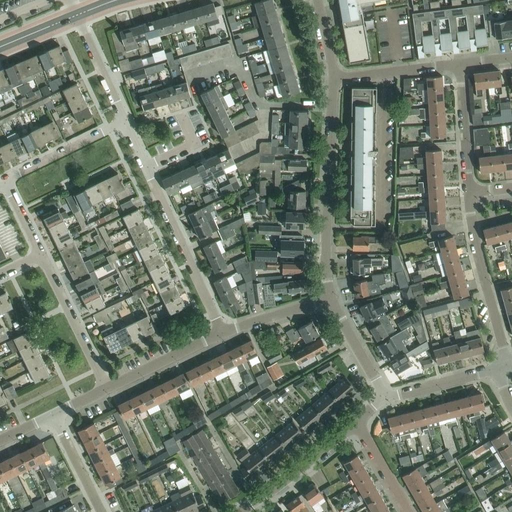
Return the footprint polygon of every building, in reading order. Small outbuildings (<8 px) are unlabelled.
[(275,10),(272,0),(263,0),(255,3),(258,15),(275,10)] [(370,59),(361,7),(361,6),(360,6),(360,3),(374,0),(338,0),(339,0),(338,0),(349,62),(370,59)] [(213,3),(201,6),(205,21),(217,17),(217,15),(223,13),(220,5),(214,7),(213,3)] [(482,4),(465,7),(466,16),(468,30),(469,41),(475,40),(476,46),(487,44),(485,28),(475,29),(473,15),(484,13),(482,4)] [(205,21),(201,6),(190,10),(194,24),(205,21)] [(470,47),(469,41),(468,30),(458,32),(456,17),(466,16),(465,7),(448,9),(449,18),(448,18),(450,33),(451,33),(452,43),(458,42),(459,48),(470,47)] [(453,49),(452,43),(451,33),(450,33),(440,34),(439,19),(448,18),(449,18),(448,9),(430,11),(431,20),(433,35),(434,45),(440,44),(441,50),(453,49)] [(194,24),(190,10),(178,13),(182,28),(194,24)] [(240,10),(233,12),(237,26),(243,24),(240,10)] [(279,21),(275,10),(258,15),(262,26),(279,21)] [(435,51),(434,45),(433,35),(423,36),(421,21),(431,20),(430,11),(412,13),(416,48),(423,47),(424,52),(435,51)] [(182,28),(178,13),(166,17),(171,31),(182,28)] [(227,16),(229,23),(236,21),(234,14),(227,16)] [(171,31),(166,17),(155,20),(159,34),(171,31)] [(507,37),(505,18),(488,20),(489,32),(495,31),(496,38),(507,37)] [(159,34),(155,20),(144,24),(148,38),(159,34)] [(238,28),(236,21),(229,23),(231,30),(238,28)] [(282,33),(279,21),(262,26),(265,38),(282,33)] [(148,38),(144,24),(132,27),(136,41),(148,38)] [(138,47),(136,41),(132,27),(120,31),(126,51),(138,47)] [(286,44),(282,33),(265,38),(269,49),(286,44)] [(217,36),(210,38),(212,45),(219,43),(217,36)] [(212,45),(210,38),(199,42),(201,48),(212,45)] [(234,40),(236,46),(242,44),(240,38),(234,40)] [(201,48),(199,42),(187,45),(189,52),(201,48)] [(229,43),(223,45),(227,57),(232,55),(229,43)] [(242,45),(242,44),(236,46),(238,53),(246,51),(247,56),(257,53),(255,46),(248,48),(246,44),(242,45)] [(289,56),(286,44),(269,49),(272,61),(289,56)] [(59,46),(48,50),(54,64),(65,60),(67,63),(73,61),(68,49),(62,52),(59,45),(59,46)] [(189,52),(187,45),(181,47),(183,54),(189,52)] [(227,57),(223,45),(218,46),(221,59),(227,57)] [(221,59),(218,46),(212,48),(216,60),(221,59)] [(216,60),(212,48),(207,50),(210,62),(216,60)] [(54,64),(48,50),(37,55),(43,69),(54,64)] [(210,62),(207,50),(201,51),(205,64),(210,62)] [(167,60),(173,58),(171,51),(165,53),(167,60)] [(205,64),(201,51),(196,53),(200,65),(205,64)] [(160,53),(153,56),(155,62),(162,60),(160,53)] [(200,65),(196,53),(190,55),(194,67),(200,65)] [(258,58),(257,53),(247,56),(251,67),(257,65),(255,59),(258,58)] [(43,69),(37,55),(26,60),(34,79),(35,79),(32,73),(43,69)] [(194,67),(190,55),(185,56),(189,69),(194,67)] [(155,62),(153,56),(146,58),(148,64),(155,62)] [(189,69),(185,56),(179,58),(181,63),(183,70),(189,69)] [(292,67),(289,56),(272,61),(276,73),(292,67)] [(129,62),(131,69),(143,65),(141,58),(129,62)] [(181,63),(179,58),(174,60),(173,58),(167,60),(169,67),(181,63)] [(34,79),(26,60),(15,64),(23,83),(34,79)] [(162,63),(156,65),(158,72),(158,71),(164,69),(162,63)] [(23,83),(15,64),(4,69),(9,83),(10,83),(12,88),(23,83)] [(158,72),(156,65),(144,68),(146,75),(158,72)] [(259,72),(257,65),(251,67),(253,74),(259,72)] [(296,79),(292,67),(276,73),(279,84),(296,79)] [(146,75),(144,68),(132,72),(134,79),(146,75)] [(0,86),(9,83),(4,69),(0,70),(0,86)] [(499,70),(486,72),(488,87),(501,85),(499,70)] [(488,87),(486,72),(473,73),(477,96),(483,95),(482,87),(488,87)] [(48,81),(50,87),(52,91),(63,86),(59,76),(48,81)] [(417,84),(418,89),(443,88),(442,76),(427,77),(427,83),(417,84)] [(411,90),(411,78),(403,78),(403,90),(411,90)] [(299,91),(296,79),(279,84),(283,96),(299,91)] [(233,83),(236,90),(242,87),(239,80),(233,83)] [(186,82),(174,85),(179,100),(191,96),(186,82)] [(256,84),(258,91),(264,89),(262,82),(256,84)] [(62,90),(68,100),(82,94),(77,83),(62,90)] [(179,100),(174,85),(163,89),(167,103),(179,100)] [(201,93),(206,104),(223,96),(218,85),(201,93)] [(245,93),(242,87),(236,90),(239,96),(245,93)] [(373,163),(373,149),(372,149),(373,87),(352,87),(352,94),(352,96),(354,96),(354,104),(352,104),(351,115),(352,115),(352,114),(355,115),(355,121),(351,121),(351,128),(351,130),(354,130),(354,138),(351,138),(351,142),(350,142),(350,143),(350,145),(350,146),(350,147),(350,149),(353,149),(353,155),(351,155),(351,183),(354,183),(354,189),(351,189),(351,196),(351,198),(353,198),(353,206),(350,206),(350,217),(351,217),(354,217),(354,224),(353,224),(353,225),(371,225),(372,163),(373,163)] [(444,100),(443,88),(418,89),(418,95),(422,95),(423,102),(428,101),(444,100)] [(167,103),(163,89),(151,92),(156,107),(167,103)] [(266,95),(264,89),(258,91),(260,97),(266,95)] [(35,95),(29,98),(30,101),(41,96),(39,90),(34,92),(35,95)] [(156,107),(151,92),(139,96),(144,110),(156,107)] [(87,105),(82,94),(68,100),(73,112),(87,105)] [(30,101),(29,98),(27,99),(26,96),(17,100),(20,106),(30,101)] [(228,107),(223,96),(206,104),(212,115),(225,108),(228,107)] [(33,109),(44,103),(42,100),(31,105),(33,109)] [(444,112),(444,100),(428,101),(429,108),(419,108),(420,114),(444,112)] [(244,105),(247,111),(253,108),(250,102),(244,105)] [(414,105),(413,102),(403,103),(398,103),(399,115),(405,115),(411,114),(410,109),(410,105),(414,105)] [(499,114),(491,115),(492,123),(511,121),(511,116),(510,102),(497,103),(499,114)] [(22,114),(33,109),(31,105),(20,110),(22,114)] [(92,115),(87,105),(73,112),(78,123),(93,116),(92,115)] [(230,119),(225,108),(212,115),(217,126),(230,119)] [(256,114),(253,108),(247,111),(250,117),(256,114)] [(11,119),(22,114),(20,110),(10,115),(11,119)] [(291,110),(290,123),(307,123),(308,111),(291,110)] [(445,124),(444,112),(420,114),(420,119),(424,119),(425,120),(430,119),(430,125),(445,124)] [(482,113),(472,114),(473,125),(492,123),(491,115),(483,116),(482,113)] [(0,122),(1,124),(11,119),(10,115),(0,120),(0,122)] [(228,134),(233,131),(235,130),(230,119),(217,126),(222,137),(228,134)] [(52,121),(42,126),(48,140),(59,135),(59,136),(59,135),(52,121)] [(254,121),(244,126),(246,132),(257,127),(254,121)] [(307,135),(307,123),(290,123),(290,135),(307,135)] [(446,136),(445,124),(430,125),(431,137),(446,136)] [(48,140),(42,126),(31,132),(38,146),(48,140)] [(249,137),(246,132),(244,126),(238,129),(244,139),(249,137)] [(259,132),(257,127),(246,132),(249,137),(259,132)] [(492,171),(489,146),(488,128),(473,129),(474,146),(483,145),(484,156),(478,157),(480,172),(492,171)] [(244,139),(238,129),(235,130),(233,131),(238,142),(244,139)] [(238,142),(233,131),(228,134),(233,145),(238,142)] [(38,146),(31,132),(20,137),(27,151),(38,146)] [(233,145),(228,134),(222,137),(227,147),(233,145)] [(306,148),(307,135),(290,135),(289,147),(306,148)] [(27,151),(20,137),(9,142),(16,156),(27,151)] [(16,156),(9,142),(0,146),(0,150),(5,161),(16,156)] [(271,154),(271,147),(271,142),(261,142),(259,144),(259,152),(259,154),(271,154)] [(504,169),(502,154),(495,155),(494,146),(489,146),(492,171),(504,169)] [(400,147),(399,165),(404,165),(403,158),(414,157),(413,147),(400,147)] [(228,149),(217,154),(223,168),(235,163),(228,149)] [(426,150),(426,157),(417,158),(418,163),(442,161),(441,149),(426,150)] [(259,165),(259,154),(259,152),(251,156),(256,166),(259,165)] [(511,168),(511,153),(502,154),(504,169),(511,168)] [(223,168),(217,154),(206,159),(212,173),(213,173),(215,178),(226,173),(223,168)] [(271,154),(259,154),(259,165),(259,169),(275,170),(281,170),(282,170),(282,159),(274,159),(275,154),(271,154)] [(256,166),(251,156),(246,158),(251,169),(256,166)] [(251,169),(246,158),(241,161),(246,171),(251,169)] [(212,173),(206,159),(195,164),(201,178),(212,173)] [(306,160),(282,159),(282,170),(306,171),(306,160)] [(246,171),(241,161),(235,164),(240,174),(246,171)] [(443,174),(442,161),(418,163),(417,163),(417,169),(427,169),(427,175),(443,174)] [(201,178),(195,164),(184,169),(190,183),(193,188),(204,183),(201,178)] [(190,183),(184,169),(173,175),(179,188),(190,183)] [(117,174),(107,179),(114,194),(125,188),(122,182),(123,182),(121,179),(121,180),(118,173),(117,173),(117,174)] [(443,186),(443,174),(427,175),(428,187),(443,186)] [(179,188),(173,175),(162,180),(168,193),(179,188)] [(284,187),(282,188),(282,192),(289,192),(288,206),(304,207),(305,191),(300,191),(301,178),(284,187)] [(114,194),(107,179),(96,184),(103,199),(114,194)] [(237,181),(230,184),(231,185),(233,190),(240,187),(237,181)] [(260,181),(260,195),(266,195),(266,187),(268,187),(268,181),(260,181)] [(230,183),(219,188),(222,195),(227,193),(233,190),(231,185),(230,184),(230,183)] [(103,199),(96,184),(85,189),(92,204),(103,199)] [(444,198),(443,186),(428,187),(424,187),(419,187),(419,193),(424,192),(428,192),(429,199),(444,198)] [(92,204),(85,189),(75,194),(74,194),(77,201),(76,201),(78,203),(81,209),(92,204)] [(215,191),(209,194),(211,200),(218,197),(215,191)] [(239,203),(243,211),(256,204),(255,202),(256,202),(256,200),(257,200),(254,193),(243,198),(245,200),(239,203)] [(211,200),(209,194),(202,197),(205,203),(211,200)] [(445,210),(444,198),(429,199),(430,211),(445,210)] [(120,205),(124,212),(134,207),(131,199),(120,205)] [(66,211),(61,213),(58,208),(60,207),(57,201),(45,207),(48,212),(43,215),(48,226),(63,219),(68,216),(66,211)] [(193,201),(187,204),(189,210),(196,207),(193,201)] [(212,203),(189,214),(194,226),(213,218),(210,212),(215,210),(212,203)] [(189,210),(187,204),(180,207),(183,213),(189,210)] [(123,216),(128,227),(143,220),(138,209),(123,216)] [(446,222),(445,210),(430,211),(425,211),(420,211),(414,212),(411,212),(411,219),(430,218),(431,230),(445,229),(444,222),(446,222)] [(84,222),(79,211),(74,213),(80,224),(84,222)] [(303,228),(304,212),(286,211),(286,227),(303,228)] [(244,217),(217,229),(220,235),(232,228),(233,229),(245,223),(244,217)] [(213,218),(194,226),(200,239),(212,233),(211,232),(216,230),(214,224),(216,224),(213,218)] [(68,229),(63,219),(48,226),(54,236),(53,236),(53,237),(68,229)] [(143,220),(128,227),(133,238),(148,231),(143,220)] [(510,238),(506,223),(494,226),(498,241),(510,238)] [(98,228),(104,239),(108,237),(103,226),(98,228)] [(280,235),(281,226),(259,226),(259,234),(280,234),(280,235)] [(498,241),(494,226),(483,229),(487,244),(498,241)] [(233,229),(232,228),(220,235),(222,240),(235,234),(233,229)] [(59,247),(74,240),(68,229),(53,237),(54,237),(59,247)] [(153,241),(148,231),(133,238),(139,249),(154,241),(153,241)] [(302,235),(280,235),(280,234),(279,241),(281,241),(281,255),(303,256),(303,241),(301,241),(302,235)] [(369,236),(361,236),(361,237),(353,237),(353,250),(369,250),(369,242),(383,242),(384,236),(383,236),(383,237),(369,236)] [(453,236),(438,240),(441,251),(456,247),(453,236)] [(114,247),(108,237),(104,239),(110,250),(114,247)] [(79,251),(74,240),(59,247),(64,258),(79,251)] [(154,242),(154,241),(139,249),(144,260),(159,252),(154,242)] [(204,247),(209,259),(222,253),(216,241),(204,247)] [(459,259),(456,247),(441,251),(432,254),(435,265),(440,264),(444,263),(459,259)] [(69,269),(84,262),(79,251),(64,258),(69,269)] [(118,260),(118,259),(114,261),(117,267),(138,257),(135,251),(118,260)] [(277,251),(255,251),(255,260),(277,260),(277,251)] [(164,263),(159,252),(144,260),(149,270),(164,263)] [(227,266),(222,253),(209,259),(215,272),(227,266)] [(235,267),(247,261),(245,257),(232,263),(235,267)] [(353,267),(350,268),(350,273),(353,274),(365,273),(370,273),(370,266),(383,265),(383,258),(353,258),(353,267)] [(462,271),(459,259),(444,263),(448,275),(462,271)] [(250,268),(247,261),(235,267),(238,274),(250,268)] [(302,262),(267,261),(249,261),(252,285),(261,283),(267,283),(266,276),(258,277),(257,269),(277,269),(277,267),(282,267),(282,273),(302,273),(302,262)] [(74,280),(89,272),(84,262),(69,269),(74,279),(74,280)] [(164,263),(149,270),(154,281),(169,274),(164,263)] [(466,282),(462,271),(448,275),(449,281),(440,283),(442,289),(446,288),(451,286),(466,282)] [(80,290),(95,283),(89,272),(74,280),(75,280),(80,290)] [(506,272),(492,276),(494,283),(508,279),(506,272)] [(356,297),(369,294),(368,288),(379,286),(379,284),(385,283),(384,273),(372,275),(372,280),(366,281),(366,280),(354,282),(356,297)] [(174,284),(169,274),(154,281),(160,292),(175,285),(175,284),(174,284)] [(214,282),(220,294),(232,289),(226,276),(214,282)] [(289,293),(290,292),(305,290),(303,280),(267,284),(268,293),(283,291),(282,289),(288,288),(289,293)] [(246,283),(248,304),(254,303),(251,282),(246,283)] [(421,282),(410,285),(411,288),(412,288),(414,296),(424,293),(421,282)] [(469,294),(466,282),(451,286),(454,298),(469,294)] [(85,301),(100,294),(95,283),(80,290),(85,301),(84,301),(85,301)] [(252,285),(255,303),(263,302),(261,283),(252,285)] [(175,285),(160,292),(165,303),(180,295),(174,285),(175,285)] [(502,297),(504,301),(511,298),(511,286),(500,290),(501,290),(503,297),(502,297)] [(409,287),(401,290),(406,303),(414,300),(409,287)] [(132,292),(133,295),(137,293),(139,298),(142,297),(143,300),(148,298),(145,291),(144,292),(142,288),(132,292)] [(240,307),(232,289),(220,294),(225,306),(231,304),(233,310),(240,307)] [(5,293),(0,295),(0,309),(2,312),(12,307),(12,308),(13,307),(10,301),(9,298),(9,299),(5,292),(5,293)] [(105,305),(100,294),(85,301),(85,302),(85,301),(90,312),(90,313),(105,305)] [(185,306),(180,295),(165,303),(170,314),(177,311),(179,310),(185,306)] [(470,297),(458,300),(459,305),(471,302),(470,297)] [(361,308),(359,309),(362,314),(363,313),(366,320),(366,319),(369,324),(376,320),(384,316),(386,315),(384,311),(387,309),(382,298),(371,303),(371,302),(360,307),(361,308)] [(125,299),(115,304),(117,308),(120,315),(126,312),(123,305),(128,303),(125,299)] [(399,300),(387,307),(389,311),(402,305),(399,300)] [(449,314),(448,308),(446,303),(435,306),(437,317),(449,314)] [(106,314),(117,308),(115,304),(104,309),(110,323),(111,322),(106,314)] [(437,317),(435,306),(423,310),(425,320),(437,317)] [(110,323),(104,309),(93,314),(97,323),(103,319),(106,325),(110,323)] [(147,315),(136,321),(143,335),(154,330),(154,331),(155,330),(151,324),(152,324),(151,321),(150,322),(147,315)] [(376,320),(369,324),(371,328),(370,328),(377,341),(395,330),(386,316),(386,315),(384,316),(376,320)] [(397,323),(401,330),(411,324),(407,317),(397,323)] [(421,318),(412,323),(419,334),(424,331),(421,318)] [(143,335),(136,321),(125,326),(133,341),(133,340),(143,335)] [(281,330),(289,328),(287,321),(279,323),(281,330)] [(313,337),(314,338),(315,337),(319,334),(312,321),(298,328),(299,329),(294,331),(292,328),(286,332),(292,342),(298,339),(297,337),(302,335),(306,342),(313,337)] [(15,329),(17,333),(27,328),(25,324),(15,329)] [(133,341),(125,326),(115,331),(122,346),(132,341),(133,341)] [(390,338),(379,344),(387,357),(391,355),(392,357),(394,359),(393,359),(394,360),(405,353),(408,351),(408,350),(408,351),(402,340),(410,335),(406,328),(407,328),(407,327),(401,330),(390,337),(390,338)] [(468,340),(463,341),(460,330),(454,331),(457,343),(461,358),(465,357),(465,356),(472,354),(472,355),(468,340)] [(29,331),(22,334),(22,333),(20,335),(14,338),(19,349),(34,342),(29,332),(29,331)] [(122,346),(115,331),(104,337),(104,336),(103,336),(106,343),(107,345),(108,345),(111,352),(111,351),(122,346)] [(467,335),(468,340),(472,355),(477,353),(483,351),(484,352),(484,351),(479,332),(467,335)] [(321,338),(293,354),(298,364),(327,348),(321,338)] [(251,340),(240,345),(247,359),(258,354),(251,340)] [(394,360),(390,362),(396,373),(412,364),(407,357),(414,353),(415,356),(429,348),(427,340),(408,351),(405,353),(394,360)] [(39,353),(34,342),(19,349),(24,360),(40,353),(39,353)] [(449,361),(445,346),(439,347),(438,342),(432,343),(437,364),(442,363),(442,362),(449,360),(449,361)] [(461,358),(457,343),(445,346),(449,361),(454,360),(454,359),(460,357),(460,358),(461,358)] [(247,359),(240,345),(229,350),(236,364),(237,364),(240,371),(245,369),(242,362),(247,359)] [(278,348),(266,355),(271,362),(282,355),(278,348)] [(236,364),(229,350),(218,356),(225,370),(236,364)] [(40,353),(24,360),(30,371),(44,364),(39,353),(40,353)] [(225,370),(218,356),(208,361),(214,375),(225,370)] [(424,368),(434,365),(431,357),(422,360),(424,368)] [(214,375),(208,361),(197,366),(204,380),(214,375)] [(329,362),(323,365),(326,371),(332,367),(329,362)] [(274,363),(268,366),(275,379),(281,376),(274,363)] [(341,374),(345,369),(338,363),(334,369),(341,374)] [(50,374),(44,364),(30,371),(35,382),(41,379),(42,379),(44,378),(50,375),(50,374)] [(252,365),(246,368),(251,379),(257,376),(252,365)] [(326,371),(323,365),(317,369),(320,374),(326,371)] [(204,380),(197,366),(186,372),(193,386),(204,380)] [(183,373),(172,378),(179,392),(190,387),(183,373)] [(259,385),(262,389),(272,383),(269,379),(267,373),(256,378),(259,385)] [(345,376),(337,383),(349,398),(355,393),(354,392),(356,390),(357,391),(345,376)] [(306,383),(303,377),(294,383),(297,388),(306,383)] [(179,392),(172,378),(161,384),(168,398),(179,392)] [(343,403),(349,398),(337,383),(329,390),(340,404),(343,402),(343,403)] [(168,398),(161,384),(150,389),(157,403),(168,398)] [(3,390),(8,400),(17,396),(12,385),(3,390)] [(251,395),(262,389),(259,385),(249,391),(251,395)] [(282,397),(288,394),(284,388),(279,392),(282,397)] [(157,403),(150,389),(140,394),(146,408),(157,403)] [(338,406),(340,404),(329,390),(320,397),(333,412),(338,407),(338,406)] [(241,401),(251,395),(249,391),(238,397),(241,401)] [(270,391),(260,397),(263,401),(265,403),(275,397),(270,391)] [(485,408),(481,393),(469,396),(473,411),(474,416),(479,414),(478,410),(485,408)] [(146,408),(140,394),(129,399),(136,413),(146,408)] [(473,411),(469,396),(458,399),(461,414),(473,411)] [(231,407),(241,401),(238,397),(228,403),(231,407)] [(327,417),(333,412),(320,397),(312,405),(324,418),(326,416),(327,417)] [(136,413),(129,399),(118,405),(125,419),(136,413)] [(458,399),(446,402),(450,417),(451,422),(452,426),(455,438),(460,436),(457,425),(455,416),(461,414),(458,399)] [(252,404),(250,400),(240,406),(244,412),(252,404)] [(446,402),(434,405),(438,420),(450,417),(446,402)] [(220,413),(231,407),(228,403),(218,409),(220,413)] [(322,420),(324,418),(312,405),(304,412),(316,426),(322,421),(322,420)] [(428,428),(429,432),(429,435),(435,434),(433,427),(440,425),(438,420),(434,405),(423,408),(426,423),(428,428)] [(244,412),(240,406),(232,411),(236,416),(244,412)] [(426,423),(423,408),(411,411),(415,426),(426,423)] [(210,420),(220,413),(218,409),(207,415),(210,420)] [(113,413),(118,424),(123,422),(118,411),(113,413)] [(411,411),(400,414),(404,429),(403,429),(405,434),(406,438),(411,437),(409,433),(416,431),(415,426),(411,411)] [(311,431),(316,426),(304,412),(296,419),(308,433),(308,432),(310,430),(311,431)] [(404,429),(400,414),(387,418),(391,432),(403,429),(404,429)] [(481,419),(476,420),(481,438),(487,436),(486,432),(487,432),(487,431),(499,423),(494,416),(484,422),(483,418),(481,419)] [(204,417),(194,423),(196,427),(207,421),(204,417)] [(293,421),(284,428),(296,443),(302,438),(301,437),(304,435),(304,436),(305,436),(293,421)] [(79,431),(82,438),(83,437),(84,441),(99,433),(94,422),(78,430),(79,431)] [(128,432),(123,422),(118,424),(124,435),(128,432)] [(186,434),(196,427),(194,423),(183,429),(186,434)] [(290,447),(296,443),(284,428),(276,434),(287,449),(289,447),(290,447)] [(175,440),(186,434),(183,429),(179,432),(177,430),(171,433),(175,440)] [(202,429),(192,435),(205,456),(214,450),(202,429)] [(491,439),(498,450),(510,442),(504,431),(491,439)] [(133,443),(128,432),(124,435),(129,446),(133,443)] [(89,452),(105,444),(99,433),(84,441),(84,442),(88,448),(90,451),(89,452)] [(284,451),(287,449),(276,434),(267,441),(279,456),(285,451),(284,451)] [(205,456),(192,435),(183,441),(195,462),(205,456)] [(175,440),(164,445),(167,451),(170,455),(181,449),(175,440)] [(273,461),(279,456),(267,441),(259,448),(270,462),(273,460),(273,461)] [(42,442),(35,446),(32,448),(31,447),(39,463),(38,463),(42,469),(47,467),(44,461),(50,458),(42,442),(41,442),(42,442)] [(487,442),(473,451),(475,455),(490,446),(487,442)] [(511,455),(511,444),(510,442),(498,450),(504,460),(511,455)] [(139,454),(133,443),(129,446),(134,456),(139,454)] [(110,455),(105,444),(89,452),(93,459),(95,462),(94,463),(110,455)] [(39,463),(31,447),(31,448),(24,451),(24,452),(21,453),(21,452),(20,453),(28,468),(38,463),(39,463)] [(254,476),(262,469),(251,454),(246,448),(237,455),(245,466),(241,470),(249,481),(255,477),(254,476)] [(267,464),(270,462),(259,448),(251,454),(262,469),(268,465),(267,464)] [(227,471),(214,450),(205,456),(217,477),(227,471)] [(448,450),(443,454),(448,462),(453,459),(448,450)] [(159,461),(170,455),(167,451),(157,457),(159,461)] [(410,453),(412,462),(424,459),(422,454),(416,455),(415,452),(410,453)] [(28,468),(20,453),(13,456),(14,457),(10,458),(9,458),(17,474),(18,473),(20,478),(30,473),(28,468)] [(146,469),(139,454),(134,456),(138,463),(135,464),(139,473),(146,469)] [(100,473),(116,466),(110,455),(94,463),(95,463),(98,470),(99,469),(101,473),(100,473)] [(344,462),(350,473),(363,465),(357,455),(344,462)] [(217,477),(205,456),(195,462),(208,483),(217,477)] [(149,467),(159,461),(157,457),(146,463),(149,467)] [(17,474),(9,458),(2,461),(3,462),(0,463),(0,465),(6,479),(17,474)] [(491,468),(499,463),(496,458),(488,464),(491,468)] [(471,467),(475,473),(482,468),(479,462),(471,467)] [(166,463),(157,468),(159,474),(169,469),(166,463)] [(502,467),(499,463),(491,468),(494,473),(502,467)] [(369,476),(363,465),(350,473),(356,483),(369,476)] [(121,477),(116,466),(100,473),(100,474),(104,481),(104,480),(106,484),(105,484),(105,485),(108,483),(121,477)] [(159,474),(157,468),(147,473),(150,478),(159,474)] [(403,475),(408,484),(420,477),(415,468),(403,475)] [(486,470),(480,473),(484,479),(490,476),(486,470)] [(239,492),(227,471),(217,477),(230,498),(239,492)] [(150,478),(147,473),(138,477),(140,483),(150,478)] [(375,486),(369,476),(356,483),(362,494),(375,486)] [(123,481),(121,477),(108,483),(110,488),(109,488),(109,489),(123,481)] [(230,498),(217,477),(208,483),(220,504),(230,498)] [(413,493),(425,486),(420,477),(408,484),(413,493)] [(435,492),(440,489),(445,487),(440,478),(430,483),(435,492)] [(135,479),(128,483),(130,488),(138,485),(135,479)] [(511,482),(511,483),(508,485),(495,493),(498,498),(511,489),(511,482)] [(130,488),(128,483),(122,486),(125,491),(130,488)] [(303,493),(316,511),(318,511),(322,509),(316,501),(323,496),(315,484),(314,485),(312,483),(309,486),(309,488),(303,493)] [(52,491),(55,497),(57,502),(68,496),(63,485),(52,491)] [(179,489),(182,497),(182,496),(189,511),(193,511),(196,511),(197,511),(196,511),(200,509),(200,510),(206,507),(200,494),(195,497),(189,485),(179,489)] [(463,488),(467,496),(472,493),(468,485),(463,488)] [(381,497),(375,486),(362,494),(368,504),(381,497)] [(418,501),(430,494),(425,486),(413,493),(418,501)] [(481,488),(475,491),(481,501),(487,498),(481,488)] [(423,510),(435,503),(430,494),(418,501),(423,510)] [(189,511),(182,496),(182,497),(172,501),(177,511),(189,511)] [(286,505),(291,511),(295,511),(298,511),(306,511),(309,510),(298,496),(292,501),(290,499),(287,502),(287,504),(286,505)] [(35,511),(47,507),(45,502),(42,497),(31,502),(34,507),(34,508),(35,511)] [(47,507),(57,502),(55,497),(45,502),(47,507)] [(379,511),(387,507),(381,497),(368,504),(372,511),(379,511)] [(424,511),(439,511),(440,511),(445,509),(447,508),(442,499),(435,503),(423,510),(424,511)] [(177,511),(172,501),(163,506),(165,511),(177,511)] [(490,503),(484,506),(487,511),(493,508),(490,503)]
